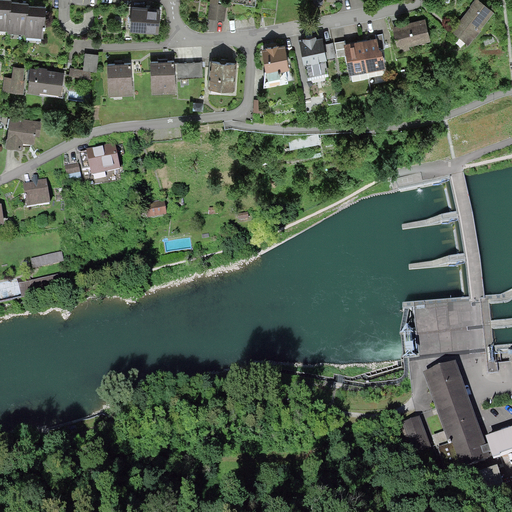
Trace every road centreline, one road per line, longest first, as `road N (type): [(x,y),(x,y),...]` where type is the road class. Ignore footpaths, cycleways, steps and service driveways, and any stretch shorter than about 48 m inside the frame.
road 1 (track): [(0,456),(147,414),(392,412),(419,393),(416,367),(451,357),(474,363)]
road 2 (track): [(47,448),(298,458),(367,415)]
road 3 (residential): [(250,37),(246,102),(234,113),(104,128),(0,179)]
road 4 (residential): [(419,0),(250,37)]
